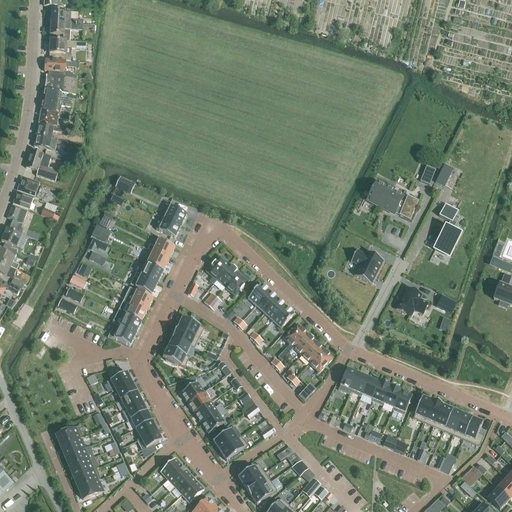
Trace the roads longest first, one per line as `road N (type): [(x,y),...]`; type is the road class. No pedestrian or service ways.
road 1 (residential): [(213,226),(139,366),(182,437)]
road 2 (track): [(96,153),(46,273),(0,346)]
road 3 (residential): [(0,206),(24,128),(34,0)]
road 4 (residential): [(213,226),(353,351)]
road 5 (residential): [(353,351),(506,416)]
road 6 (unclassified): [(0,380),(59,511)]
